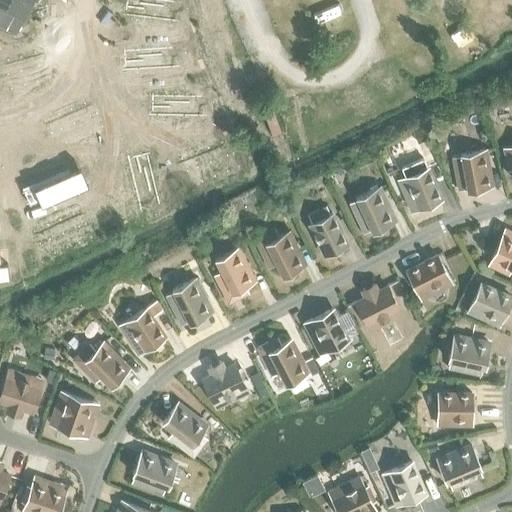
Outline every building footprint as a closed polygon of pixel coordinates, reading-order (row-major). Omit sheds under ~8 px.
[(0,0),(0,9),(4,11),(0,19),(0,26),(15,35),(33,0),(0,0)] [(160,0),(117,0),(116,14),(127,15),(126,20),(177,26),(179,7),(168,6),(169,1),(160,0)] [(199,23),(215,16),(209,1),(193,8),(199,23)] [(216,50),(235,43),(228,27),(209,34),(216,50)] [(467,59),(482,49),(471,33),(456,43),(467,59)] [(122,42),(120,61),(131,62),(131,67),(181,74),(184,55),(172,53),(173,48),(122,42)] [(7,58),(0,60),(0,75),(3,75),(7,88),(51,75),(47,61),(41,63),(37,50),(13,56),(7,57),(7,58)] [(227,86),(247,80),(241,62),(222,68),(227,86)] [(112,96),(83,107),(90,127),(119,116),(112,96)] [(189,96),(138,96),(138,115),(150,115),(149,120),(201,121),(201,102),(189,102),(189,96)] [(44,119),(26,126),(32,140),(42,136),(47,148),(90,130),(84,116),(77,119),(72,106),(49,116),(49,115),(44,118),(44,119)] [(426,140),(422,129),(413,132),(417,144),(426,140)] [(180,151),(162,158),(168,172),(178,168),(183,181),(225,163),(220,150),(214,152),(208,139),(186,149),(185,148),(180,150),(180,151)] [(460,153),(466,190),(490,185),(483,149),(460,153)] [(116,169),(111,170),(123,220),(142,215),(139,204),(144,203),(132,153),(113,158),(116,169)] [(423,158),(401,167),(405,176),(418,208),(440,198),(427,167),(423,158)] [(60,165),(14,185),(21,202),(31,198),(34,203),(80,182),(73,165),(62,169),(60,165)] [(377,187),(356,197),(371,231),(393,220),(377,187)] [(46,221),(28,229),(34,243),(44,239),(50,251),(92,233),(86,219),(80,222),(74,209),(52,219),(51,218),(46,221)] [(346,243),(345,241),(331,212),(309,223),(325,254),(346,243)] [(282,276),(303,265),(286,231),(265,242),(282,276)] [(510,270),(511,271),(511,240),(501,235),(491,257),(511,266),(510,270)] [(231,292),(253,281),(236,247),(214,258),(231,292)] [(437,254),(406,270),(417,292),(448,276),(437,254)] [(188,322),(210,311),(193,278),(171,289),(188,322)] [(480,283),(466,312),(498,326),(511,296),(480,283)] [(377,291),(375,287),(364,292),(366,296),(356,302),(366,323),(377,317),(378,319),(388,314),(387,312),(398,307),(387,286),(377,291)] [(125,320),(144,349),(164,336),(145,307),(125,320)] [(332,308),(303,323),(318,353),(347,339),(332,308)] [(484,367),(489,343),(453,335),(447,359),(484,367)] [(264,343),(256,347),(271,375),(278,371),(285,383),(306,372),(289,339),(267,350),(264,343)] [(110,385),(127,369),(101,342),(84,359),(110,385)] [(45,347),(43,357),(52,359),(54,349),(45,347)] [(318,371),(311,357),(304,361),(311,375),(318,371)] [(234,363),(224,368),(222,364),(210,369),(212,374),(202,379),(212,401),(224,395),(225,397),(234,392),(233,390),(245,385),(234,363)] [(49,369),(45,381),(53,383),(57,371),(49,369)] [(264,386),(256,370),(248,375),(256,390),(262,400),(270,395),(264,386)] [(0,399),(9,402),(8,407),(20,411),(21,406),(32,410),(39,387),(27,383),(28,381),(18,378),(18,380),(6,376),(0,394),(0,399)] [(437,416),(471,417),(472,393),(437,392),(437,416)] [(90,401),(68,393),(56,426),(79,433),(90,401)] [(176,403),(162,422),(191,444),(205,425),(176,403)] [(220,431),(214,436),(221,443),(227,438),(220,431)] [(436,442),(426,443),(428,452),(438,450),(436,442)] [(480,467),(471,445),(437,459),(446,482),(480,467)] [(374,458),(369,447),(360,451),(365,462),(374,458)] [(140,451),(132,473),(167,487),(175,464),(140,451)] [(402,501),(424,492),(411,461),(389,470),(402,501)] [(0,471),(0,496),(8,474),(0,471)] [(317,474),(301,481),(309,496),(325,489),(317,474)] [(31,483),(21,511),(57,511),(64,494),(31,483)] [(338,511),(357,511),(373,504),(362,483),(331,498),(338,511)] [(125,490),(122,495),(156,508),(158,503),(125,490)] [(151,511),(120,500),(115,511),(151,511)]
